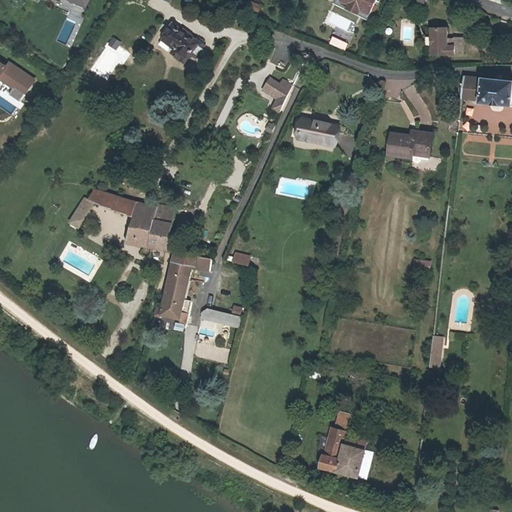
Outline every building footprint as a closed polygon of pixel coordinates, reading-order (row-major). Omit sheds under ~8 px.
[(371,14),(343,0),(339,0),(338,3),(369,18),(371,14)] [(343,0),(371,14),(377,0),(343,0)] [(251,2),(249,8),(259,12),(261,6),(251,2)] [(180,47),(177,51),(175,53),(186,62),(192,54),(197,58),(205,47),(199,42),(198,44),(188,37),(190,35),(184,30),(183,33),(174,26),(166,37),(167,37),(180,47)] [(464,38),(455,39),(455,46),(449,47),(448,28),(433,28),(433,55),(465,55),(464,38)] [(199,42),(190,35),(188,37),(198,44),(199,42)] [(113,36),(109,44),(119,49),(123,41),(113,36)] [(331,44),(348,51),(351,43),(334,36),(331,44)] [(164,41),(177,51),(180,47),(167,37),(164,41)] [(0,80),(2,77),(17,87),(10,96),(21,103),(35,82),(10,64),(8,68),(0,63),(0,80)] [(463,98),(482,101),(481,104),(511,106),(511,81),(465,77),(463,98)] [(281,112),(293,86),(284,81),(280,86),(271,80),(266,89),(279,97),(274,109),(281,112)] [(305,119),(301,139),(335,146),(339,127),(305,119)] [(267,131),(275,134),(278,124),(270,122),(267,131)] [(416,137),(412,136),(393,134),(390,155),(414,159),(415,151),(432,153),(434,134),(417,132),(416,137)] [(432,153),(415,151),(414,159),(415,159),(415,163),(417,163),(421,164),(422,164),(424,160),(430,161),(432,153)] [(152,247),(158,208),(96,190),(90,200),(86,199),(71,223),(80,228),(95,203),(135,218),(128,243),(152,247)] [(158,208),(152,247),(171,250),(177,209),(158,206),(158,208)] [(97,214),(91,212),(84,226),(90,229),(97,214)] [(155,316),(162,318),(163,315),(182,319),(182,322),(188,324),(192,303),(185,301),(193,267),(198,268),(198,269),(211,272),(213,259),(176,252),(173,263),(164,308),(158,306),(155,316)] [(251,257),(237,254),(235,262),(249,265),(251,257)] [(432,262),(417,260),(416,268),(431,270),(432,262)] [(235,306),(234,313),(244,314),(245,307),(235,306)] [(244,314),(204,310),(203,323),(243,327),(244,314)] [(431,367),(440,369),(444,337),(434,336),(431,367)] [(322,468),(360,477),(367,450),(370,438),(350,433),(354,416),(341,412),(336,429),(333,428),(322,468)] [(374,452),(367,450),(360,477),(367,479),(374,452)]
